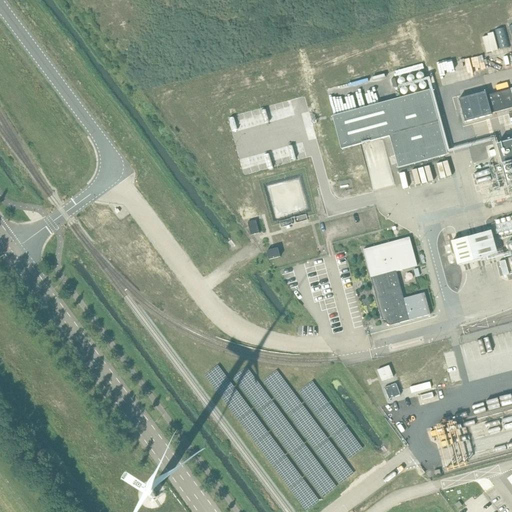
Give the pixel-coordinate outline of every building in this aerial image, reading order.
[(504,27),(494,30),(500,49),(510,47),(504,27)] [(462,70),(461,56),(453,56),(454,70),(462,70)] [(467,58),(461,60),(464,67),(470,65),(467,58)] [(418,68),(431,65),(430,60),(416,63),(418,68)] [(511,88),(486,96),(491,114),(511,108),(511,88)] [(448,155),(430,90),(382,103),(332,117),(341,149),(389,136),(399,169),(448,155)] [(485,92),(459,99),(465,122),(492,115),(491,114),(486,96),(485,92)] [(511,140),(497,145),(508,187),(511,185),(511,140)] [(433,179),(461,173),(458,157),(430,164),(433,179)] [(424,167),(413,168),(415,184),(426,182),(424,167)] [(487,178),(498,176),(496,168),(485,170),(487,178)] [(251,236),(258,234),(259,233),(256,221),(247,223),(251,236)] [(501,229),(461,237),(466,262),(506,255),(501,229)] [(389,325),(390,326),(430,315),(424,293),(403,299),(396,271),(417,266),(409,237),(363,250),(382,320),(385,320),(386,323),(387,324),(388,325),(389,325)] [(269,260),(280,257),(278,248),(267,251),(269,260)] [(499,262),(503,274),(508,272),(505,261),(499,262)] [(377,370),(382,381),(393,377),(389,366),(377,370)] [(384,388),(389,400),(400,395),(396,383),(384,388)] [(451,424),(438,428),(439,433),(453,429),(451,424)] [(155,493),(155,492),(154,491),(153,491),(152,491),(151,491),(150,491),(149,492),(148,493),(148,494),(148,495),(148,496),(149,497),(150,498),(152,499),(153,499),(154,498),(155,498),(155,497),(156,496),(156,495),(156,494),(155,493)]
